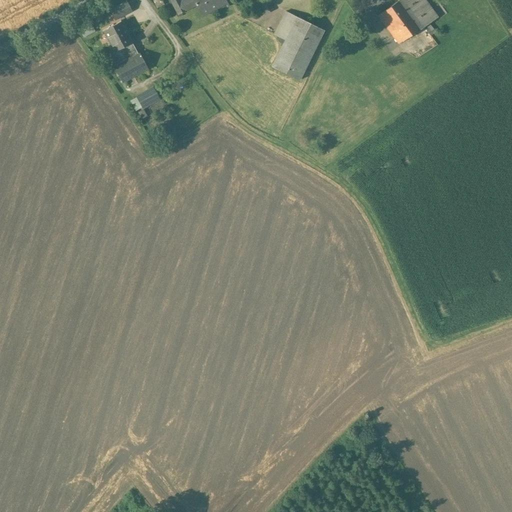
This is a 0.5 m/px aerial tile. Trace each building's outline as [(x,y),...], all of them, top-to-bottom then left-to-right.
[(225,0),(183,0),(181,2),(179,0),(170,0),(178,14),(196,5),(202,16),(214,10),(213,7),(226,0),(225,0)] [(424,0),(400,0),(378,16),(399,44),(424,26),(437,17),(424,0)] [(126,2),(111,10),(113,15),(116,13),(119,17),(131,11),(126,2)] [(324,30),(286,11),(275,33),(286,39),(272,67),(300,80),(324,30)] [(121,22),(104,31),(115,51),(131,42),(132,42),(121,22)] [(368,32),(340,52),(348,64),(368,50),(372,55),(380,49),(368,32)] [(138,55),(131,42),(115,51),(112,53),(119,66),(115,68),(123,81),(147,68),(139,55),(138,55)] [(414,92),(422,85),(404,64),(409,60),(402,52),(389,63),(414,92)] [(153,88),(137,97),(143,107),(159,98),(153,88)]
